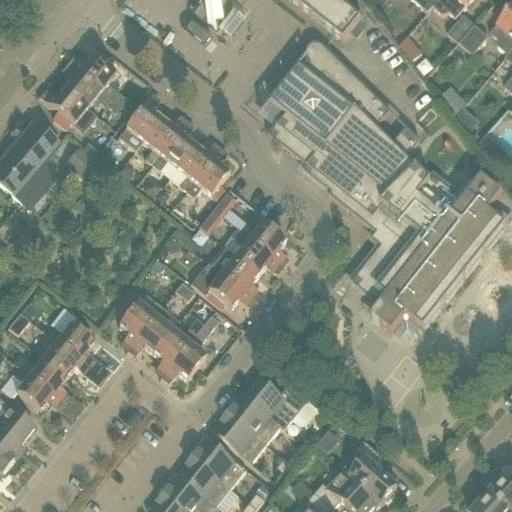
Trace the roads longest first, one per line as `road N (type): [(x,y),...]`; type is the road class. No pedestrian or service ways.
road 1 (residential): [(79,2),(246,136),(260,171),(311,211),(326,237),(320,264),(190,432)]
road 2 (residential): [(190,432),(129,383),(25,511)]
